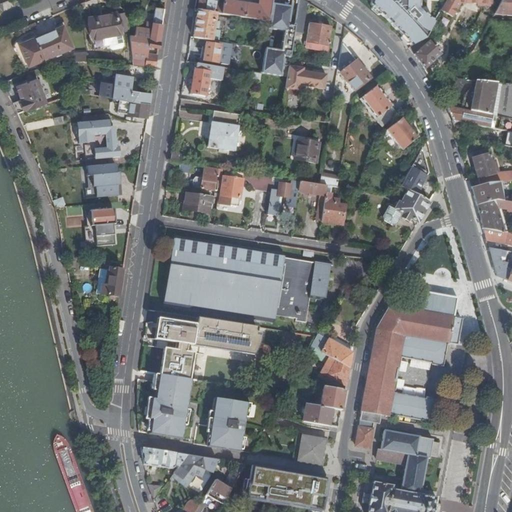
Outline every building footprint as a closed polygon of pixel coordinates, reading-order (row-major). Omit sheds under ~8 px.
[(212,0),(198,0),(197,9),(217,12),(222,13),(223,2),(212,0)] [(223,0),(223,2),(222,13),(268,20),(271,0),(259,0),(258,5),(232,0),(231,0),(223,0)] [(303,23),(306,1),(303,0),(298,0),(295,21),(303,23)] [(401,33),(411,46),(425,39),(428,34),(435,20),(430,17),(420,7),(420,0),(370,0),(369,5),(384,17),(401,33)] [(446,0),(441,10),(453,16),(461,0),(446,0)] [(494,14),(504,15),(503,12),(509,0),(501,0),(501,2),(497,9),(494,14)] [(511,0),(509,0),(503,12),(504,15),(511,15),(511,0)] [(289,31),(293,7),(273,4),(270,23),(269,28),(273,29),(289,31)] [(158,46),(164,8),(155,7),(153,23),(147,21),(146,28),(136,26),(134,35),(128,34),(132,65),(144,66),(155,68),(157,55),(147,53),(148,45),(158,46)] [(213,39),(217,12),(197,9),(193,36),(213,39)] [(96,38),(121,33),(117,12),(88,19),(93,39),(96,38)] [(475,26),(485,31),(490,21),(492,18),(483,13),(475,26)] [(266,48),(270,48),(273,29),(269,28),(270,23),(264,22),(262,34),(260,45),(258,59),(264,60),(266,48)] [(328,45),(331,26),(308,22),(305,41),(328,45)] [(61,27),(70,48),(71,47),(62,26),(61,27)] [(70,48),(61,27),(37,37),(36,37),(23,42),(21,48),(25,58),(30,56),(33,63),(70,48)] [(457,51),(460,29),(451,28),(449,50),(457,51)] [(23,42),(36,37),(35,33),(18,41),(15,43),(14,47),(15,49),(25,67),(28,65),(25,58),(21,48),(23,42)] [(342,38),(338,65),(342,70),(341,70),(342,71),(340,73),(353,90),(369,78),(356,61),(359,58),(342,38)] [(411,50),(414,54),(428,42),(425,39),(411,46),(409,47),(411,50)] [(428,42),(414,54),(425,69),(442,54),(431,42),(430,40),(428,42)] [(219,45),(205,43),(203,60),(216,62),(219,45)] [(229,61),(230,45),(220,45),(219,61),(229,61)] [(282,75),(286,51),(270,48),(266,48),(264,60),(263,72),(282,75)] [(81,60),(87,60),(86,52),(73,53),(73,55),(73,57),(73,61),(81,60)] [(84,62),(76,62),(77,75),(85,74),(84,62)] [(217,66),(196,63),(195,69),(193,69),(190,94),(205,96),(208,72),(216,73),(217,66)] [(286,79),(285,87),(299,90),(300,84),(312,86),(323,88),(326,74),(302,70),(302,67),(288,65),(287,76),(286,79)] [(16,113),(46,103),(42,92),(41,92),(36,78),(15,86),(20,100),(12,102),(16,113)] [(458,79),(451,91),(458,95),(467,79),(458,79)] [(447,108),(454,123),(460,121),(511,131),(511,83),(497,82),(476,80),(474,88),(467,108),(464,108),(464,109),(462,108),(453,107),(447,108)] [(130,100),(149,103),(151,94),(131,91),(131,88),(113,85),(113,88),(99,86),(99,91),(98,96),(103,96),(130,100)] [(384,124),(395,114),(389,106),(391,105),(375,86),(359,98),(374,118),(377,116),(384,124)] [(464,94),(462,108),(464,109),(464,108),(467,108),(474,88),(470,88),(464,94)] [(149,103),(130,100),(128,114),(129,114),(129,116),(137,117),(137,115),(147,117),(148,111),(149,103)] [(239,115),(212,111),(207,146),(233,151),(239,115)] [(401,149),(416,137),(400,118),(386,129),(401,149)] [(74,123),(75,146),(91,145),(92,159),(115,158),(113,120),(74,123)] [(200,122),(199,136),(206,137),(207,123),(200,122)] [(315,163),(319,143),(293,139),(289,159),(315,163)] [(407,189),(416,195),(428,173),(421,147),(400,186),(407,189)] [(471,152),(473,158),(489,153),(488,147),(471,152)] [(172,153),(171,161),(180,162),(181,163),(182,155),(172,153)] [(489,153),(473,158),(480,185),(489,182),(502,181),(511,180),(511,170),(495,173),(489,153)] [(191,173),(192,164),(181,163),(180,162),(178,171),(191,173)] [(94,198),(117,197),(115,165),(82,167),(83,190),(93,189),(94,198)] [(214,190),(217,168),(204,166),(202,177),(196,177),(193,179),(193,183),(194,186),(201,187),(201,188),(214,190)] [(339,176),(321,173),(319,184),(324,185),(326,185),(330,186),(338,187),(339,176)] [(220,195),(239,198),(242,178),(223,175),(220,195)] [(286,206),(295,208),(298,191),(298,190),(300,181),(292,180),(291,186),(279,184),(278,190),(270,189),(266,214),(275,216),(277,196),(287,198),(286,206)] [(319,184),(300,181),(298,190),(298,191),(325,195),(325,192),(326,185),(324,185),(319,184)] [(489,182),(480,185),(472,187),(474,194),(477,204),(496,200),(503,200),(502,181),(489,182)] [(401,200),(394,196),(381,219),(391,225),(393,222),(395,224),(399,218),(397,216),(399,212),(418,222),(426,209),(430,202),(416,195),(407,189),(401,200)] [(208,213),(210,196),(186,192),(183,209),(208,213)] [(325,195),(321,221),(342,224),(345,205),(337,204),(338,199),(330,198),(331,193),(325,192),(325,195)] [(61,195),(52,200),(54,207),(64,205),(61,195)] [(477,204),(484,228),(504,232),(498,208),(496,200),(477,204)] [(84,227),(84,246),(112,245),(111,224),(112,224),(111,210),(87,211),(88,227),(84,227)] [(511,233),(504,232),(484,228),(486,239),(511,243),(511,233)] [(173,243),(167,288),(165,298),(166,299),(165,304),(273,321),(274,315),(296,319),(296,321),(306,322),(308,310),(310,297),(325,299),(328,280),(319,279),(319,274),(316,274),(318,263),(283,258),(284,254),(175,238),(174,244),(173,243)] [(511,266),(510,266),(509,268),(506,267),(508,252),(489,248),(497,276),(511,282),(511,266)] [(110,263),(95,261),(94,268),(99,269),(96,293),(118,297),(123,270),(109,268),(110,263)] [(330,265),(318,263),(316,274),(319,274),(319,279),(328,280),(330,265)] [(350,301),(354,294),(347,291),(344,297),(350,301)] [(454,317),(402,308),(390,306),(376,329),(404,334),(448,343),(457,345),(461,319),(454,317)] [(253,355),(257,327),(234,323),(197,317),(194,337),(193,340),(204,341),(203,347),(207,348),(253,355)] [(349,368),(353,347),(332,335),(330,340),(329,339),(331,336),(320,329),(316,336),(314,341),(313,342),(311,346),(336,360),(349,368)] [(359,427),(356,445),(369,448),(373,422),(379,423),(381,413),(389,415),(404,334),(376,329),(360,417),(360,420),(359,427)] [(404,334),(400,357),(433,363),(433,365),(444,367),(446,358),(448,343),(404,334)] [(185,350),(185,351),(184,353),(181,353),(181,350),(182,346),(180,341),(176,338),(171,336),(167,336),(163,338),(160,341),(158,344),(157,348),(158,352),(165,353),(165,356),(162,356),(162,358),(162,360),(172,362),(169,377),(192,380),(195,381),(196,377),(196,373),(200,374),(204,351),(193,349),(192,351),(185,350)] [(159,375),(169,377),(172,362),(162,360),(159,375)] [(346,385),(349,368),(336,360),(328,376),(346,385)] [(182,439),(187,406),(181,405),(181,401),(188,402),(192,380),(169,377),(159,375),(158,383),(156,396),(153,396),(149,417),(152,417),(150,433),(182,439)] [(321,399),(320,406),(332,408),(341,410),(345,390),(323,386),(323,388),(321,399)] [(321,399),(323,388),(316,387),(314,397),(321,399)] [(427,398),(393,391),(389,414),(434,423),(438,398),(427,396),(427,398)] [(239,451),(245,418),(247,404),(215,398),(211,419),(215,420),(215,423),(221,424),(221,428),(210,426),(207,446),(239,451)] [(303,421),(329,425),(330,416),(332,408),(320,406),(306,404),(303,421)] [(211,419),(210,426),(221,428),(221,424),(215,423),(215,420),(211,419)] [(434,511),(437,497),(421,494),(427,458),(429,458),(430,455),(436,457),(439,443),(433,442),(433,439),(384,430),(380,450),(378,450),(376,459),(406,464),(401,491),(393,489),(393,485),(373,481),(371,493),(370,494),(368,505),(368,506),(367,511),(434,511)] [(320,443),(324,444),(326,438),(300,433),(295,461),(321,465),(323,451),(319,451),(320,443)] [(186,455),(141,448),(141,449),(144,464),(171,468),(173,466),(176,469),(186,455)] [(216,460),(186,455),(176,469),(173,473),(181,479),(179,482),(186,487),(195,475),(201,477),(204,470),(212,472),(216,460)] [(231,489),(243,467),(244,465),(236,463),(224,486),(231,489)] [(251,466),(245,499),(323,511),(328,478),(251,466)] [(181,479),(173,473),(171,476),(179,482),(181,479)] [(200,511),(205,504),(210,497),(222,504),(231,489),(224,486),(214,480),(200,503),(194,511),(200,511)] [(154,497),(161,488),(150,485),(154,497)] [(210,497),(205,504),(218,511),(222,504),(210,497)] [(184,509),(188,511),(194,511),(200,503),(193,500),(188,502),(184,509)]
